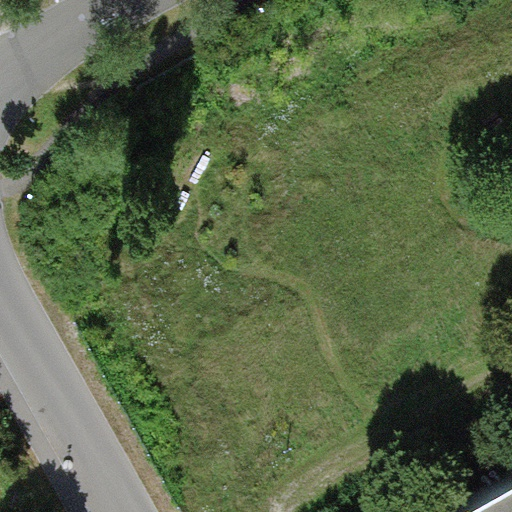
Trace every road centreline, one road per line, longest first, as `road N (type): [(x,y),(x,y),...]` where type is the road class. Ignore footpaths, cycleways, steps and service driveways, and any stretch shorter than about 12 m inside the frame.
road 1 (unclassified): [(0,294),(122,511)]
road 2 (residential): [(0,73),(130,0)]
